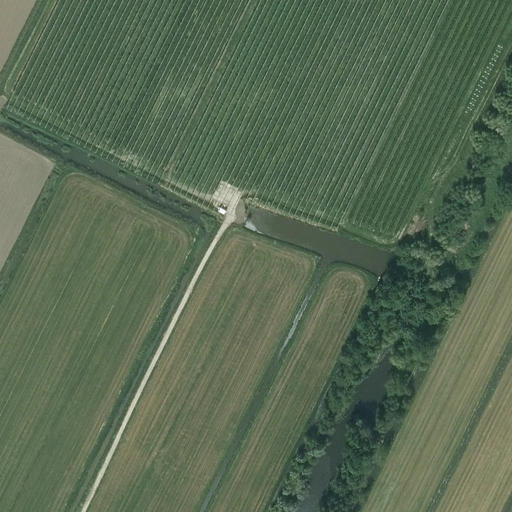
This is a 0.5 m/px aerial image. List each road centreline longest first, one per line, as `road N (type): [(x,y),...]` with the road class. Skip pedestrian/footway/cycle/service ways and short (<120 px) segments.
road 1 (track): [(81,511),(247,186),(388,243),(404,224)]
road 2 (track): [(452,0),(340,223)]
road 3 (track): [(236,204),(13,95)]
